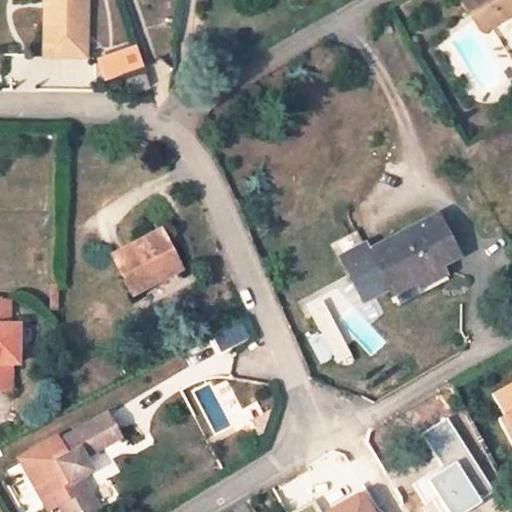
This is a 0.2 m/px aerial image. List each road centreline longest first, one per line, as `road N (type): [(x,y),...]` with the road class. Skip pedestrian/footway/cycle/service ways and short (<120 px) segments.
road 1 (residential): [(312,445),(191,154),(159,126)]
road 2 (residential): [(366,0),(159,126)]
road 3 (residential): [(511,336),(312,445)]
road 4 (residential): [(159,126),(107,111),(0,110)]
road 5 (residential): [(312,445),(197,511)]
